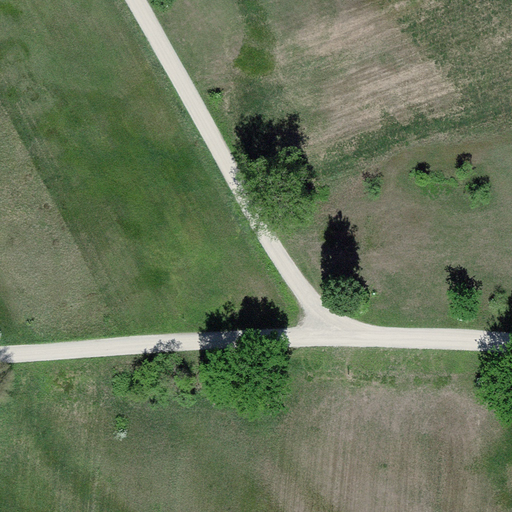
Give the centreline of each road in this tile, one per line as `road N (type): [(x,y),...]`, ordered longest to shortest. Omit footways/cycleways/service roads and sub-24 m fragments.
road 1 (track): [(511,347),(353,333),(0,348)]
road 2 (track): [(353,333),(300,292),(135,0)]
